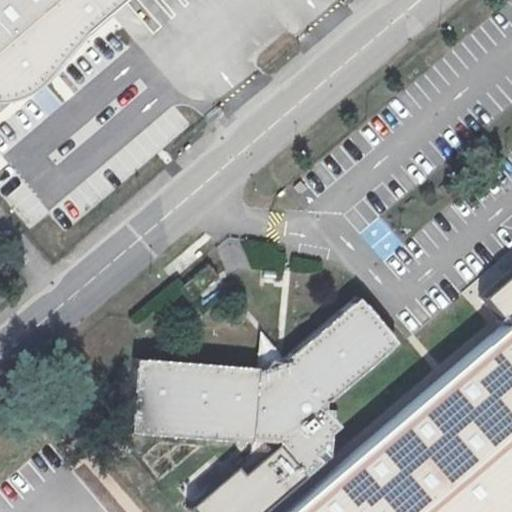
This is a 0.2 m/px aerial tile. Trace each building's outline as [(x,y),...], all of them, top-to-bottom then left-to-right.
[(0,0),(0,101),(5,101),(13,99),(20,96),(27,92),(33,88),(27,81),(28,81),(30,77),(31,73),(31,68),(29,64),(43,51),(44,53),(58,58),(98,14),(92,7),(99,0),(0,0)] [(99,0),(92,7),(98,14),(110,0),(99,0)] [(27,81),(33,88),(58,58),(44,53),(43,51),(29,64),(31,68),(31,73),(30,77),(28,81),(27,81)] [(383,262),(403,245),(379,217),(359,233),(383,262)] [(189,301),(217,277),(207,265),(179,289),(189,301)] [(511,511),(511,268),(486,291),(509,318),(335,467),(328,473),(281,511),(511,511)] [(132,359),(126,434),(249,443),(249,440),(272,442),(275,445),(242,472),(235,464),(187,505),(193,511),(247,511),(297,470),(310,471),(320,463),(326,457),(327,434),(336,427),(328,417),(328,410),(322,410),(323,401),(326,401),(394,343),(355,297),(282,360),(285,364),(284,371),(259,379),(254,373),(255,369),(132,359)] [(285,364),(282,360),(280,357),(271,347),(258,332),(256,351),(255,369),(254,373),(259,379),(284,371),(285,364)] [(242,472),(275,445),(272,442),(249,440),(249,443),(248,454),(235,464),(242,472)] [(326,457),(320,463),(328,473),(335,467),(326,457)]
